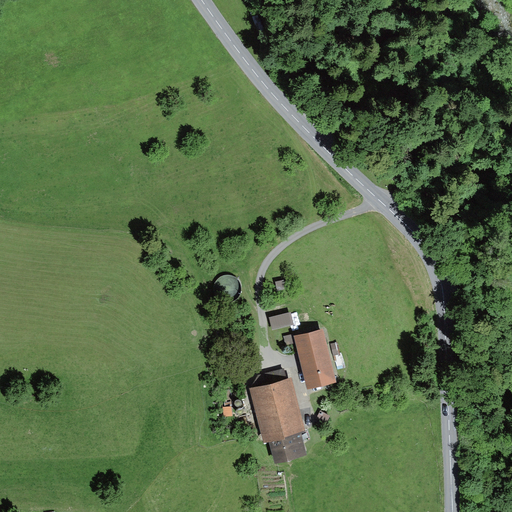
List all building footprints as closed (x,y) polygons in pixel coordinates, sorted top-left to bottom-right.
[(290,313),(270,318),(273,331),(293,326),(290,313)] [(323,331),(295,338),(308,390),(336,384),(323,331)] [(292,335),(284,336),(286,346),(294,344),(292,335)] [(287,380),(284,369),(249,377),(252,388),(287,380)] [(263,446),(269,445),(301,436),(308,435),(294,378),(287,380),(252,388),(248,390),(263,446)] [(330,417),(320,412),(314,422),(324,428),(330,417)] [(306,457),(301,436),(269,445),(275,465),(306,457)]
